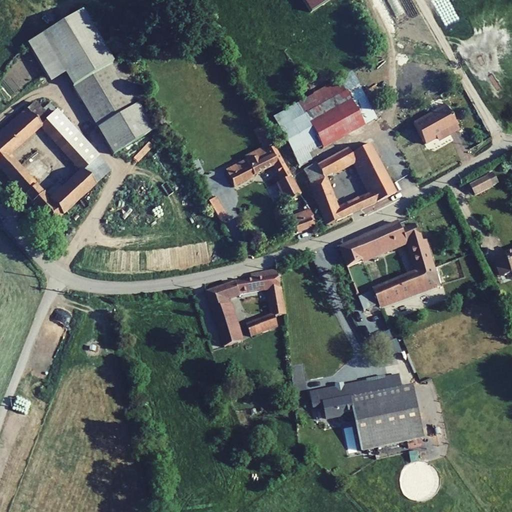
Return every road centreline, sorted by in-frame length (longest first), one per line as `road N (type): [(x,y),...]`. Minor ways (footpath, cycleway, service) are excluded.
road 1 (unclassified): [(0,212),(40,258),(78,283),(166,284),(333,236),(511,142)]
road 2 (track): [(419,0),(504,146)]
road 3 (track): [(0,419),(61,274)]
